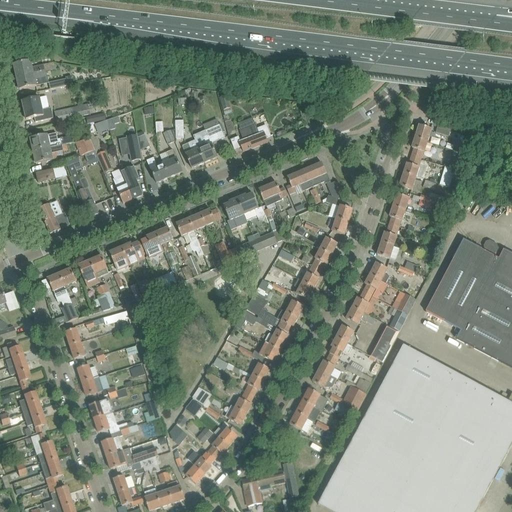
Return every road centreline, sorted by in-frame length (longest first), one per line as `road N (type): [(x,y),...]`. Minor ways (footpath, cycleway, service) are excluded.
road 1 (motorway): [(0,4),(511,66)]
road 2 (residential): [(192,511),(263,427),(355,255),(391,143),(373,112)]
road 3 (tertiary): [(23,258),(348,123)]
road 4 (residential): [(101,511),(23,258)]
road 5 (motorway): [(490,21),(311,0)]
road 6 (tertiary): [(389,99),(473,0)]
road 7 (tertiary): [(460,0),(383,94)]
